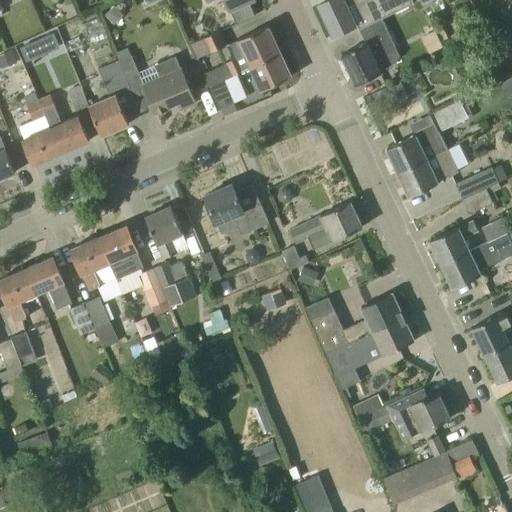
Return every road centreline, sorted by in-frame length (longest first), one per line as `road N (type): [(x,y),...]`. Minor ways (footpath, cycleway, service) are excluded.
road 1 (residential): [(511,479),(330,94)]
road 2 (residential): [(0,235),(330,94)]
